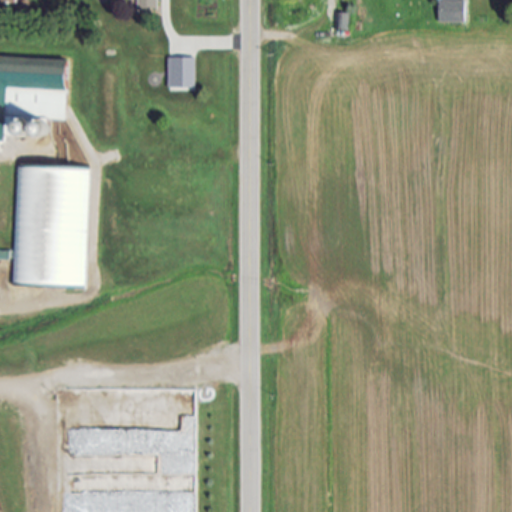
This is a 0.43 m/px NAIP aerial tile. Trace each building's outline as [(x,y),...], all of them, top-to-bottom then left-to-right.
[(139,0),(139,9),(160,9),(160,0),(139,0)] [(467,1),(467,24),(439,24),(439,1),(467,1)] [(338,31),(349,31),(349,14),(339,14),(338,31)] [(68,123),(36,123),(36,143),(0,141),(0,58),(70,60),(68,123)] [(169,58),(169,89),(198,89),(198,58),(169,58)] [(14,286),(18,168),(91,170),(88,288),(14,286)]
